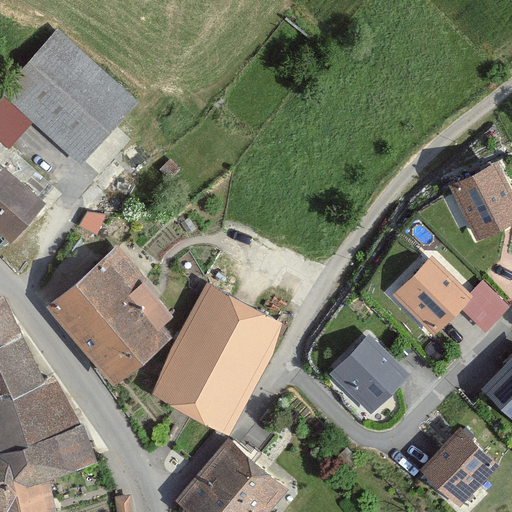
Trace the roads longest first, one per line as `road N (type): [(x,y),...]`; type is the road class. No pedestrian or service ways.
road 1 (unclassified): [(511,90),(413,170),(255,400),(181,481),(147,504)]
road 2 (tertiary): [(0,279),(126,441),(141,467),(147,504)]
